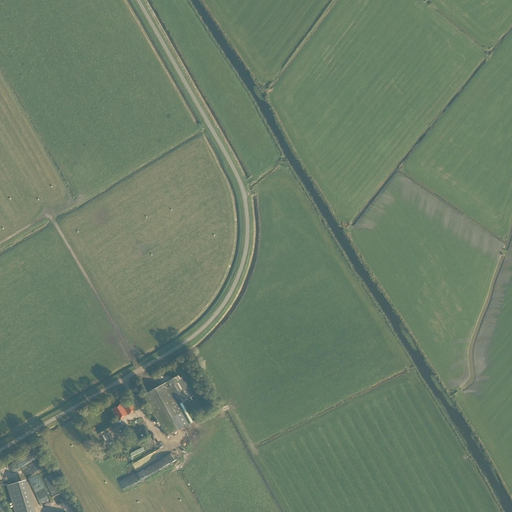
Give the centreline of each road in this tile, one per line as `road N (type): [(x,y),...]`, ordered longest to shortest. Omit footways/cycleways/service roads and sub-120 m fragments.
road 1 (unclassified): [(0,451),(193,337),(240,275),(245,190),(138,0)]
road 2 (track): [(138,370),(50,216),(0,243)]
